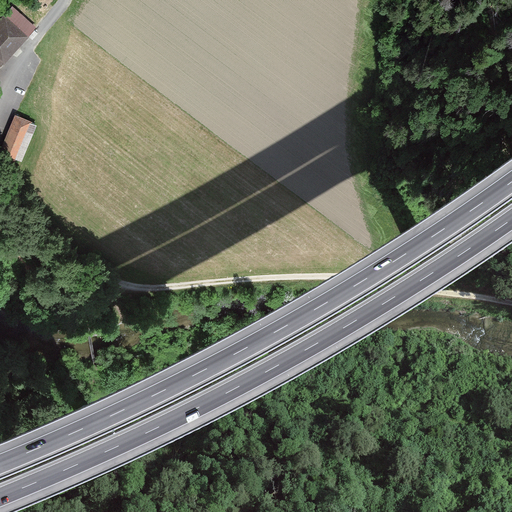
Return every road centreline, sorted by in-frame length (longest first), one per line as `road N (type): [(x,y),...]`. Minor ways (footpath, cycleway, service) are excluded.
road 1 (motorway): [(511,181),(287,325),(0,463)]
road 2 (motorway): [(0,497),(261,374),(511,218)]
road 3 (track): [(511,303),(355,277),(155,287),(106,281),(44,231),(0,168)]
road 4 (unclassified): [(0,115),(15,69),(65,0)]
